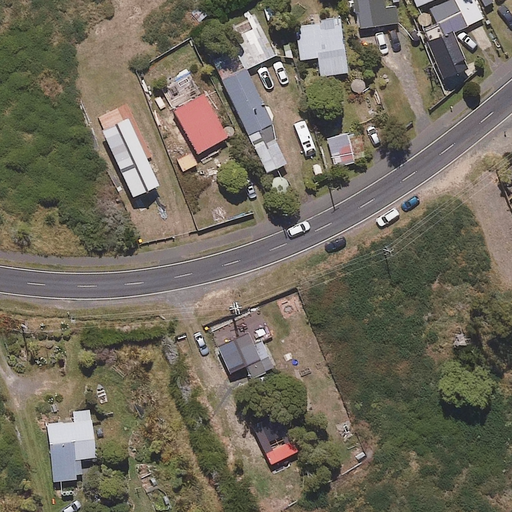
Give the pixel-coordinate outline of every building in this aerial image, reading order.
[(385,5),(384,0),(352,0),(357,28),(398,21),(395,3),(385,5)] [(482,18),(480,11),(474,0),(448,0),(429,8),(441,35),(482,18)] [(279,53),(260,10),(226,25),(232,40),(211,50),(263,172),(286,162),(246,67),(279,53)] [(347,71),(339,15),(315,19),(315,23),(295,26),(300,58),(318,56),(320,75),(347,71)] [(174,108),(201,157),(210,152),(207,146),(226,136),(203,92),(174,108)] [(155,182),(125,117),(103,128),(133,193),(155,182)] [(367,158),(360,130),(328,138),(335,166),(367,158)] [(191,149),(173,159),(182,175),(200,166),(191,149)] [(271,368),(255,331),(219,346),(229,371),(245,364),(251,377),(271,368)] [(52,480),(82,477),(81,467),(81,458),(94,457),(90,410),(73,411),(74,420),(47,423),(52,480)]
